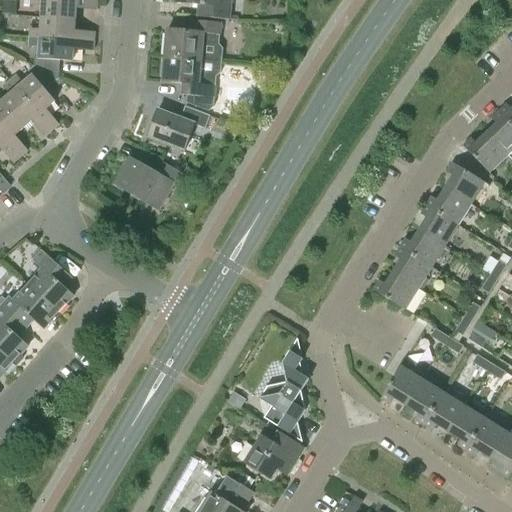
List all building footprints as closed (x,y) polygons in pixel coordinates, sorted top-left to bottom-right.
[(42,7),(41,19),(76,22),(76,10),(96,11),(97,2),(61,0),(32,0),(32,6),(42,7)] [(175,0),(175,5),(199,7),(198,19),(230,21),(231,0),(175,0)] [(3,1),(2,15),(16,16),(17,2),(3,1)] [(30,30),(30,39),(94,43),(95,34),(75,33),(76,22),(41,19),(41,31),(30,30)] [(168,32),(165,58),(221,62),(222,50),(219,46),(221,25),(194,22),(193,34),(168,32)] [(35,59),(35,67),(59,80),(60,62),(73,63),(74,51),(94,52),(94,43),(30,39),(29,47),(39,48),(39,60),(35,59)] [(220,74),(221,62),(165,58),(163,83),(184,85),(183,96),(187,97),(187,104),(213,115),(217,77),(220,74)] [(45,92),(59,80),(35,67),(28,72),(33,78),(24,86),(17,77),(10,83),(52,132),(59,126),(46,111),(55,103),(45,92)] [(10,96),(1,104),(23,130),(32,122),(45,138),(52,132),(10,83),(4,88),(10,96)] [(0,133),(21,158),(28,153),(15,137),(23,130),(1,104),(0,104),(0,133)] [(507,106),(499,113),(511,126),(511,111),(511,112),(507,106)] [(205,131),(210,117),(185,108),(181,121),(158,112),(148,138),(185,152),(195,127),(205,131)] [(487,136),(508,158),(511,161),(511,126),(499,113),(492,121),(497,126),(487,136)] [(0,149),(1,149),(14,164),(21,158),(0,133),(0,149)] [(490,175),(508,158),(487,136),(476,146),(471,141),(463,148),(490,175)] [(183,191),(190,179),(162,164),(156,174),(130,159),(114,186),(160,213),(175,186),(183,191)] [(454,178),(446,190),(472,206),(485,185),(453,165),(447,174),(454,178)] [(432,199),(427,208),(458,227),(472,206),(446,190),(438,202),(432,199)] [(445,248),(458,227),(427,208),(421,216),(427,220),(419,232),(445,248)] [(406,241),(400,249),(432,269),(445,248),(419,232),(412,244),(406,241)] [(401,262),(393,274),(419,290),(432,269),(400,249),(395,258),(401,262)] [(28,286),(59,314),(74,298),(63,288),(72,279),(42,252),(32,262),(42,271),(28,286)] [(506,266),(498,262),(490,276),(497,281),(506,266)] [(406,312),(419,290),(393,274),(385,287),(380,283),(374,292),(406,312)] [(497,281),(490,276),(481,290),(489,295),(497,281)] [(10,299),(2,308),(26,330),(34,321),(44,331),(59,314),(28,286),(14,302),(10,299)] [(472,323),(481,309),(473,304),(463,318),(472,323)] [(18,339),(26,330),(2,308),(0,309),(0,352),(14,365),(28,348),(18,339)] [(472,323),(463,318),(455,332),(463,337),(472,323)] [(485,342),(482,340),(489,329),(478,323),(474,329),(468,340),(481,349),(485,342)] [(430,338),(445,347),(450,339),(435,330),(430,338)] [(464,348),(450,339),(445,347),(459,356),(464,348)] [(301,394),(309,381),(303,377),(300,365),(303,361),(298,342),(297,341),(282,365),(287,384),(267,389),(259,401),(271,409),(264,420),(290,437),(306,412),(301,394)] [(0,379),(14,365),(0,352),(0,379)] [(472,364),(487,373),(491,366),(477,356),(472,364)] [(491,366),(487,373),(500,381),(505,374),(491,366)] [(406,408),(423,382),(401,369),(381,401),(390,406),(394,401),(406,408)] [(424,427),(444,395),(423,382),(406,408),(418,416),(415,422),(424,427)] [(448,435),(465,408),(444,395),(424,427),(432,432),(435,427),(448,435)] [(241,411),(246,402),(236,396),(230,405),(241,411)] [(466,454),(486,422),(465,408),(448,435),(460,442),(456,448),(466,454)] [(264,432),(267,427),(261,422),(257,428),(264,432)] [(477,453),(490,461),(507,435),(486,422),(466,454),(474,459),(477,453)] [(290,474),(304,451),(277,434),(271,444),(261,438),(244,465),(271,482),(280,468),(290,474)] [(511,437),(507,435),(490,461),(503,469),(499,474),(508,480),(511,474),(511,437)] [(241,476),(236,484),(249,492),(254,484),(241,476)] [(241,511),(252,495),(249,492),(236,484),(227,479),(216,497),(212,494),(200,511),(241,511)] [(357,511),(362,504),(354,499),(345,511),(357,511)]
